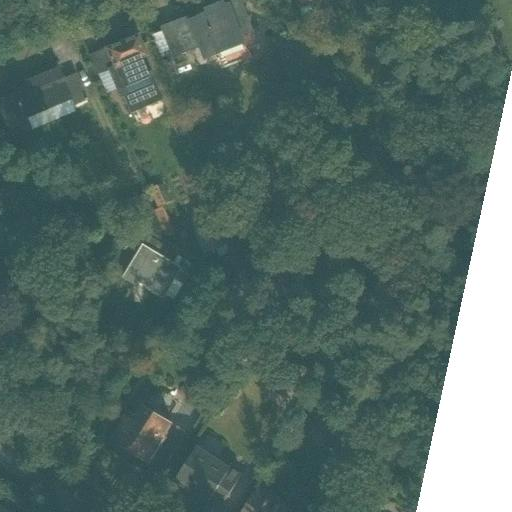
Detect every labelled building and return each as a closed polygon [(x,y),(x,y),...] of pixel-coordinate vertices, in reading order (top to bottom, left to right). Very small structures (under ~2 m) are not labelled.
[(248,28),(237,0),(224,0),(216,3),(214,0),(210,0),(194,7),(195,10),(153,26),(165,58),(187,49),(192,60),(237,43),(233,34),(248,28)] [(114,84),(144,71),(129,35),(98,48),(114,84)] [(22,131),(68,111),(48,66),(2,87),(22,131)] [(159,300),(182,260),(127,229),(104,269),(159,300)] [(140,465),(165,423),(125,399),(100,440),(140,465)] [(163,478),(210,509),(233,475),(185,444),(163,478)] [(233,511),(283,511),(286,508),(249,486),(233,511)]
